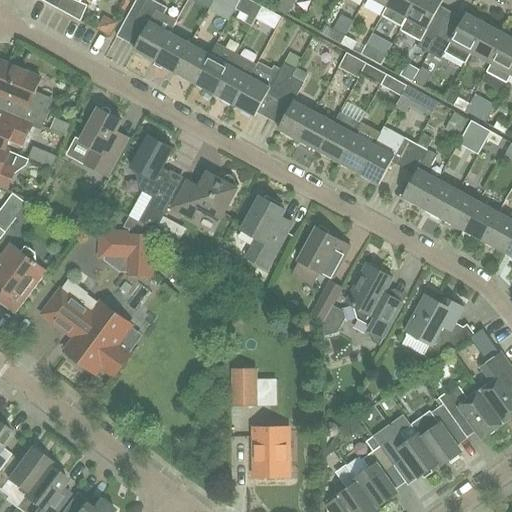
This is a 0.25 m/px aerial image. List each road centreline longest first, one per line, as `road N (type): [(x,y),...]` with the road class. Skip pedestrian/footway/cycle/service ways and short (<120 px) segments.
road 1 (residential): [(511,320),(463,271),(0,18)]
road 2 (residential): [(0,365),(172,495)]
